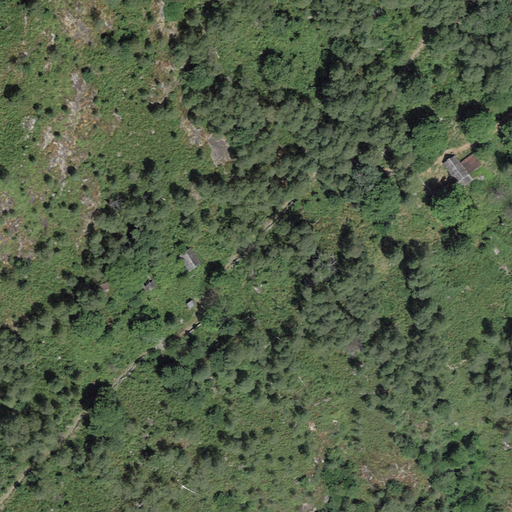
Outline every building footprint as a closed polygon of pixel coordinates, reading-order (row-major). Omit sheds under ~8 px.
[(454,156),(442,164),(460,190),(473,181),(468,174),(481,166),(473,154),(459,164),(454,156)] [(443,188),(437,192),(441,200),(448,195),(443,188)] [(201,265),(192,248),(178,256),(188,273),(201,265)] [(157,288),(150,274),(139,279),(146,293),(157,288)] [(101,292),(109,289),(107,282),(98,286),(101,292)]
